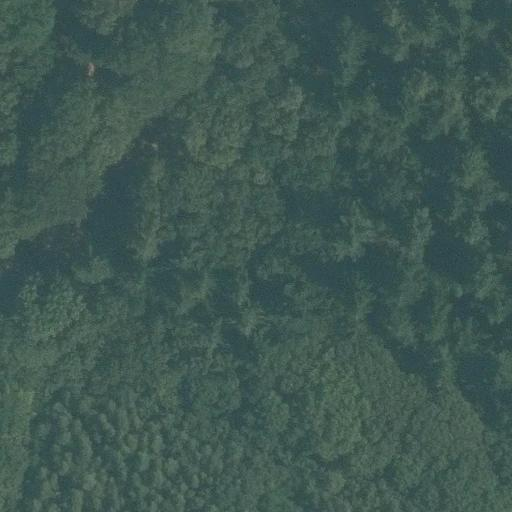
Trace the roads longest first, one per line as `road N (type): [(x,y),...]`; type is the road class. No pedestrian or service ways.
road 1 (unknown): [(34,275),(511,472)]
road 2 (unknown): [(139,0),(34,275)]
road 3 (unclassified): [(0,369),(34,275),(0,261)]
